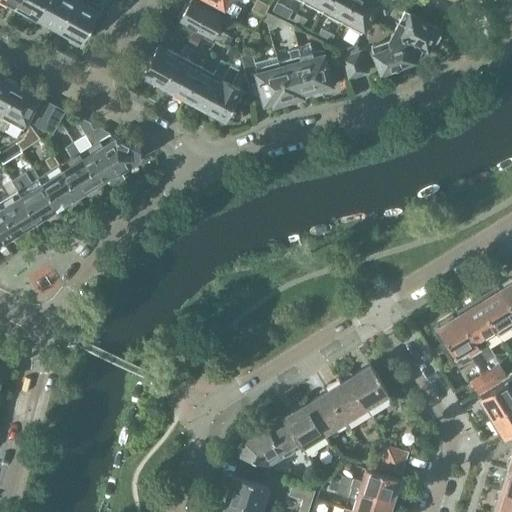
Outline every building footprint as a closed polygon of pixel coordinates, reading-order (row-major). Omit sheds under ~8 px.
[(16,6),(15,9),(20,0),(0,0),(8,5),(10,3),(16,6)] [(20,0),(15,9),(29,17),(31,14),(38,18),(47,0),(20,0)] [(59,29),(60,30),(76,0),(75,0),(47,0),(38,18),(47,23),(46,26),(57,32),(59,29)] [(76,0),(60,30),(69,35),(70,39),(77,43),(81,41),(83,42),(99,13),(85,5),(88,0),(76,0)] [(185,11),(180,20),(223,44),(228,35),(217,29),(224,17),(193,0),(190,0),(190,1),(187,2),(184,8),(185,11)] [(209,0),(237,14),(241,6),(229,0),(209,0)] [(322,11),(322,12),(328,0),(303,0),(303,1),(312,6),(315,2),(324,7),(322,11)] [(341,22),(342,22),(353,0),(328,0),(322,12),(332,17),(334,12),(343,18),(341,22)] [(379,1),(379,0),(378,0),(353,0),(342,22),(351,27),(353,23),(364,29),(374,9),(379,1)] [(389,7),(379,1),(374,9),(385,15),(389,7)] [(270,6),(262,2),(257,12),(264,16),(267,12),(270,6)] [(293,10),(277,2),(273,10),(288,19),(293,10)] [(437,32),(439,29),(405,11),(394,31),(423,46),(428,49),(431,42),(437,42),(441,35),(437,32)] [(264,16),(262,19),(267,23),(269,30),(275,28),(280,19),(267,12),(264,16)] [(296,14),(292,21),(299,24),(303,26),(307,19),(296,14)] [(321,28),(318,34),(331,41),(334,35),(321,28)] [(423,46),(394,31),(389,40),(371,46),(381,73),(414,61),(412,57),(420,54),(423,47),(423,46)] [(192,32),(186,45),(193,48),(194,49),(200,36),(192,32)] [(143,75),(164,86),(181,56),(180,56),(167,49),(173,38),(165,33),(143,75)] [(181,56),(164,86),(173,92),(174,95),(184,100),(202,67),(187,59),(193,48),(186,45),(180,56),(181,56)] [(231,48),(229,54),(234,56),(237,51),(231,48)] [(313,57),(302,60),(301,60),(310,91),(311,91),(314,93),(321,91),(323,87),(332,85),(322,49),(311,53),(313,57)] [(358,49),(340,54),(342,61),(360,55),(358,49)] [(368,60),(365,61),(363,54),(352,58),(358,76),(369,73),(368,70),(371,69),(368,60)] [(291,63),(279,66),(289,100),(303,96),(302,93),(310,91),(301,60),(302,60),(301,56),(289,59),(291,63)] [(358,76),(352,58),(341,62),(347,80),(358,76)] [(196,104),(206,109),(228,67),(219,63),(213,74),(202,67),(184,100),(193,105),(196,104)] [(289,100),(279,66),(268,70),(267,65),(255,68),(265,103),(273,101),(274,104),(289,100)] [(235,71),(228,67),(206,109),(226,120),(227,117),(233,120),(236,121),(237,121),(240,120),(241,119),(242,118),(243,116),(243,114),(242,112),(242,111),(241,109),(239,109),(248,92),(229,82),(235,71)] [(0,119),(2,116),(18,87),(16,83),(9,79),(5,79),(0,76),(0,119)] [(2,116),(0,119),(0,128),(4,131),(10,120),(24,128),(40,98),(39,98),(37,94),(30,90),(26,91),(18,87),(2,116)] [(53,106),(43,100),(32,121),(42,126),(53,106)] [(52,132),(64,111),(53,106),(42,126),(52,132)] [(119,171),(94,130),(93,129),(90,122),(83,119),(78,122),(87,135),(93,145),(80,153),(98,184),(115,174),(119,171)] [(94,130),(119,171),(141,158),(140,150),(99,127),(94,130)] [(16,143),(0,153),(0,159),(2,163),(21,151),(16,143)] [(73,158),(60,165),(59,166),(78,196),(98,184),(80,153),(74,143),(66,147),(73,158)] [(52,170),(39,178),(58,209),(78,196),(59,166),(60,165),(53,155),(46,160),(52,170)] [(32,183),(19,191),(18,191),(37,222),(58,209),(39,178),(33,168),(25,172),(32,183)] [(11,195),(0,202),(0,207),(16,234),(37,222),(18,191),(19,191),(12,180),(5,185),(11,195)] [(0,244),(16,234),(0,207),(0,244)] [(504,286),(500,289),(511,308),(511,277),(503,283),(504,286)] [(491,290),(477,299),(497,331),(510,323),(511,326),(511,308),(500,289),(493,293),(491,290)] [(465,310),(458,314),(487,361),(495,356),(484,338),(497,331),(477,299),(463,307),(465,310)] [(487,361),(458,314),(437,327),(446,341),(443,343),(448,351),(451,349),(458,361),(470,354),(478,366),(487,361)] [(371,364),(349,377),(367,406),(389,393),(371,364)] [(500,364),(491,368),(492,371),(498,381),(507,376),(500,364)] [(473,383),(479,393),(498,381),(492,371),(473,383)] [(349,377),(327,390),(345,419),(367,406),(349,377)] [(481,405),(490,419),(511,405),(511,377),(480,397),(484,404),(481,405)] [(327,390),(305,404),(323,433),(345,419),(327,390)] [(284,417),(297,439),(301,446),(323,433),(305,404),(284,417)] [(511,405),(490,419),(498,432),(500,431),(505,438),(511,433),(511,405)] [(297,439),(284,417),(267,428),(267,427),(245,441),(241,442),(239,445),(238,448),(238,452),(240,455),(267,464),(271,465),(301,446),(297,439)] [(405,463),(408,452),(387,445),(383,456),(405,463)] [(379,468),(401,475),(405,463),(383,456),(379,468)] [(351,487),(359,490),(393,500),(400,479),(365,468),(361,481),(354,479),(353,480),(351,487)] [(511,470),(508,469),(501,490),(511,493),(511,470)] [(234,476),(227,500),(261,511),(269,487),(234,476)] [(340,484),(351,487),(353,480),(342,477),(340,484)] [(299,511),(308,511),(315,490),(295,484),(291,497),(303,500),(299,511)] [(356,499),(352,510),(357,511),(389,511),(393,500),(359,490),(351,487),(340,484),(337,492),(337,493),(356,499)] [(511,511),(511,493),(501,490),(495,511),(498,511),(511,511)] [(227,500),(223,511),(260,511),(261,511),(227,500)]
